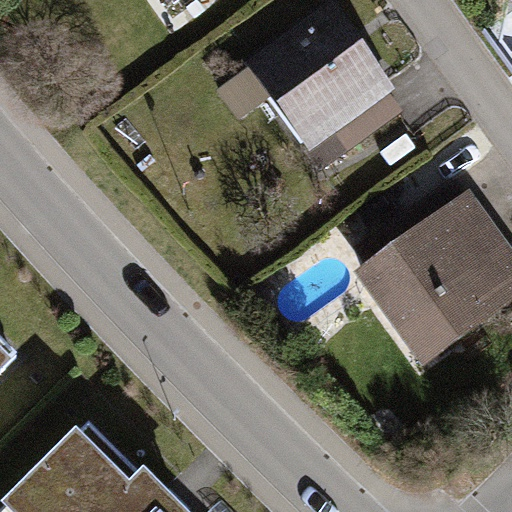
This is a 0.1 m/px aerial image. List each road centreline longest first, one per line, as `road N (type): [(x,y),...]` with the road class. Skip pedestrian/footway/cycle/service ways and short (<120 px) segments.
road 1 (residential): [(0,152),(56,220),(345,511)]
road 2 (residential): [(511,144),(408,0)]
